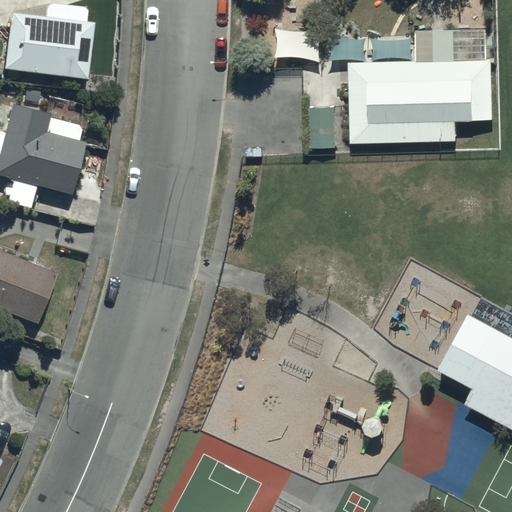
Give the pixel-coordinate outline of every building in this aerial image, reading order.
[(11,8),(3,65),(85,77),(94,22),(85,20),(87,9),(52,4),(51,14),(11,8)] [(276,25),(277,65),(327,64),(327,24),(276,25)] [(417,59),(348,60),(348,143),(457,142),(457,118),(492,118),(492,57),(485,57),(485,29),(417,29),(417,59)] [(0,173),(11,177),(5,200),(27,206),(32,184),(69,193),(82,140),(76,139),(80,125),(49,117),(50,112),(10,102),(3,132),(0,131),(0,173)] [(334,105),(309,105),(310,145),(335,144),(334,105)] [(0,248),(0,308),(36,323),(56,271),(0,248)] [(511,421),(511,329),(467,304),(436,359),(470,378),(462,393),(511,421)]
